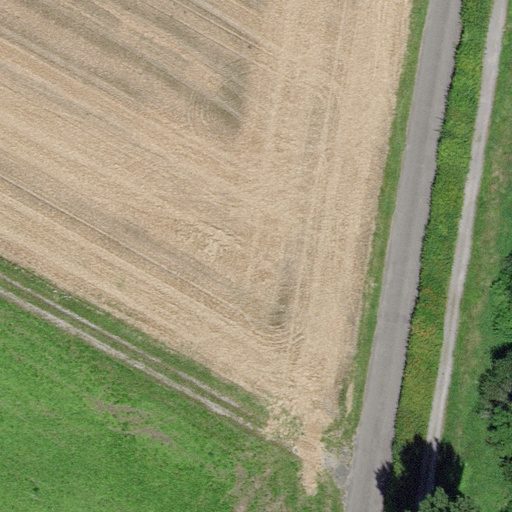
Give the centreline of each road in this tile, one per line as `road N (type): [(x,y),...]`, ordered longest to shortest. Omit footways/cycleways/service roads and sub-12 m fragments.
road 1 (track): [(436,0),(351,511)]
road 2 (track): [(356,481),(0,292)]
